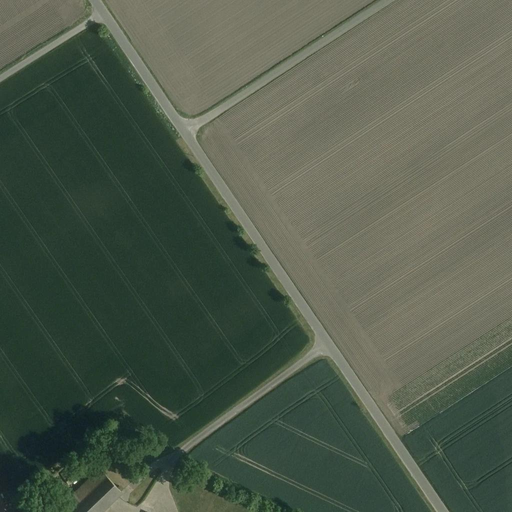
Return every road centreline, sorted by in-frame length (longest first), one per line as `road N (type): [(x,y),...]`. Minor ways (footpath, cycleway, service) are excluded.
road 1 (unclassified): [(441,511),(184,133)]
road 2 (unclassified): [(184,133),(389,0)]
road 3 (unclassified): [(184,133),(102,14)]
road 4 (unclassified): [(102,14),(0,79)]
